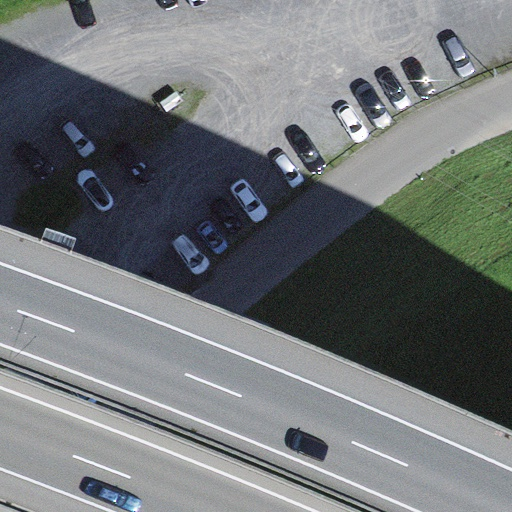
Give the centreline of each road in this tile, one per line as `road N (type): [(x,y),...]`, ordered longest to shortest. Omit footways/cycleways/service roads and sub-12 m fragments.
road 1 (residential): [(511,107),(428,142),(219,304),(0,499)]
road 2 (motorway): [(511,510),(0,303)]
road 3 (motorway): [(0,432),(205,511)]
